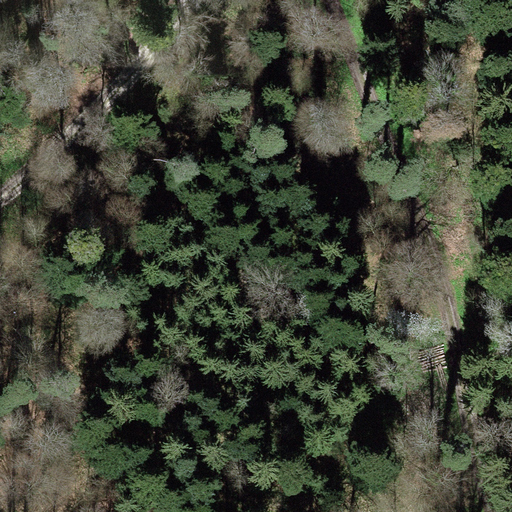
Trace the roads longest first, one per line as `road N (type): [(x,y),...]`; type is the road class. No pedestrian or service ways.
road 1 (track): [(491,511),(436,269),(325,0)]
road 2 (track): [(0,200),(70,144),(191,0)]
